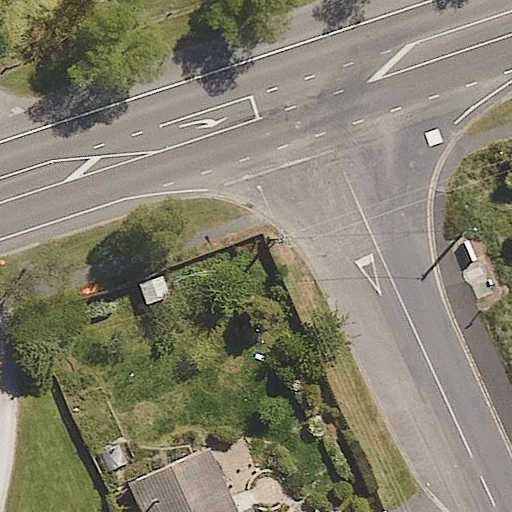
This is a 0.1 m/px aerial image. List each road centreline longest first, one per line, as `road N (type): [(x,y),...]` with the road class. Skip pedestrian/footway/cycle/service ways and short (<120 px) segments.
road 1 (residential): [(499,511),(315,99)]
road 2 (trunk): [(315,99),(154,155),(0,189)]
road 3 (trunk): [(511,21),(402,56),(315,99)]
